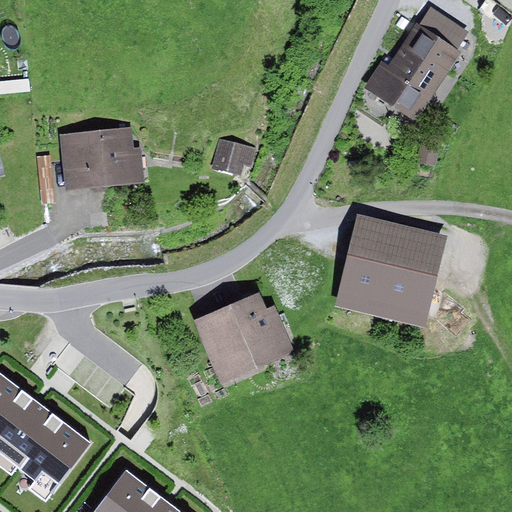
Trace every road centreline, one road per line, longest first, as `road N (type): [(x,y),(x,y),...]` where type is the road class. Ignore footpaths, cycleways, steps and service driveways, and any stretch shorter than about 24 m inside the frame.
road 1 (residential): [(0,295),(68,297),(165,282),(215,270),(256,248),(287,219),(393,0)]
road 2 (track): [(511,218),(406,206),(287,219)]
